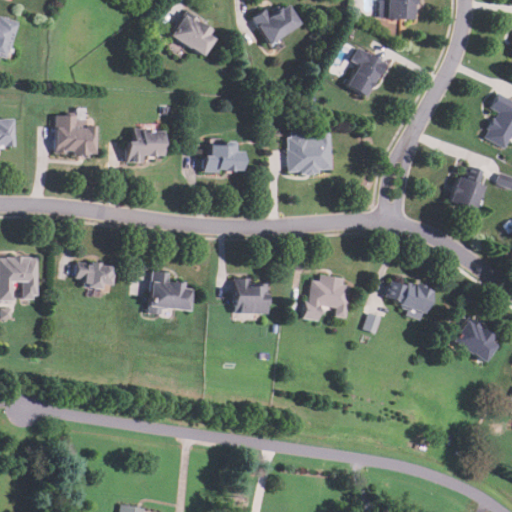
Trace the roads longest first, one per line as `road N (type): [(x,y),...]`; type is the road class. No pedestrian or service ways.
road 1 (residential): [(511,289),(441,240),(388,222),(208,225),(0,204)]
road 2 (residential): [(21,406),(388,462),(428,473),(500,511)]
road 3 (residential): [(463,0),(462,38),(397,166),(388,222)]
